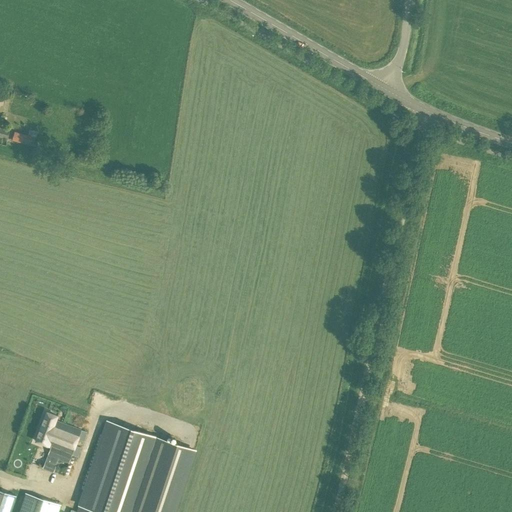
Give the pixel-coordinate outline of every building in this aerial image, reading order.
[(0,144),(5,146),(9,130),(0,127),(0,144)] [(36,146),(39,132),(27,129),(26,134),(14,131),(12,140),(36,146)] [(51,446),(71,453),(80,430),(55,420),(57,416),(46,412),(35,441),(49,446),(49,445),(51,446)] [(175,511),(196,450),(106,419),(78,505),(79,505),(77,511),(175,511)] [(68,462),(71,453),(51,446),(43,468),(53,471),(56,465),(54,465),(56,458),(68,462)] [(0,511),(10,511),(15,496),(0,490),(0,511)] [(56,511),(59,506),(26,495),(19,511),(56,511)]
